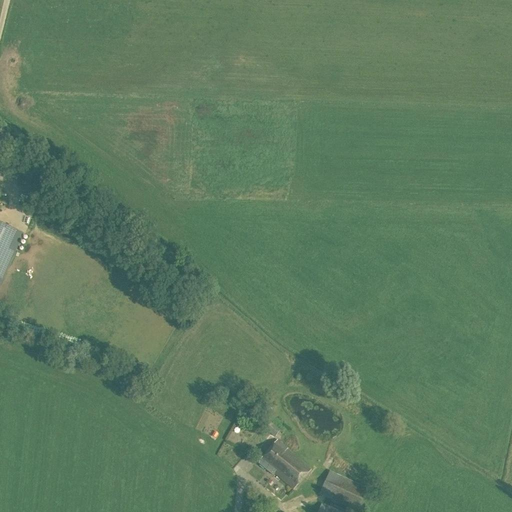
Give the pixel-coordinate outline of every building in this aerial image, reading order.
[(0,153),(10,136),(0,130),(0,153)] [(0,287),(23,235),(0,225),(0,287)] [(274,438),(280,431),(270,423),(265,430),(274,438)] [(293,490),(310,470),(286,450),(287,449),(277,441),(258,463),(272,476),(274,473),(293,490)] [(356,511),(366,489),(329,472),(319,494),(356,511)]
